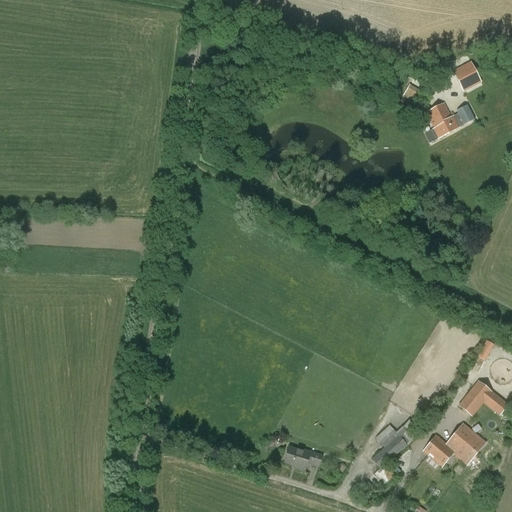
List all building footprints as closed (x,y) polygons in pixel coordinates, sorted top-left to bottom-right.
[(476,84),(467,66),(453,73),(463,91),(476,84)] [(458,115),(454,117),(452,118),(444,104),(427,113),(435,129),(433,130),(438,140),(460,128),(464,125),(474,119),(467,106),(457,112),(458,115)] [(477,356),(485,361),(495,345),(487,340),(477,356)] [(458,408),(469,416),(482,400),(494,410),(500,403),(477,384),(458,408)] [(467,466),(485,444),(463,425),(446,446),(436,437),(423,453),(442,468),(453,454),(467,466)] [(407,447),(400,438),(389,426),(375,439),(384,449),(372,460),(380,471),(407,447)] [(307,464),(319,468),(322,457),(303,451),(303,452),(289,448),(284,464),(292,466),(292,468),(304,472),(307,464)]
